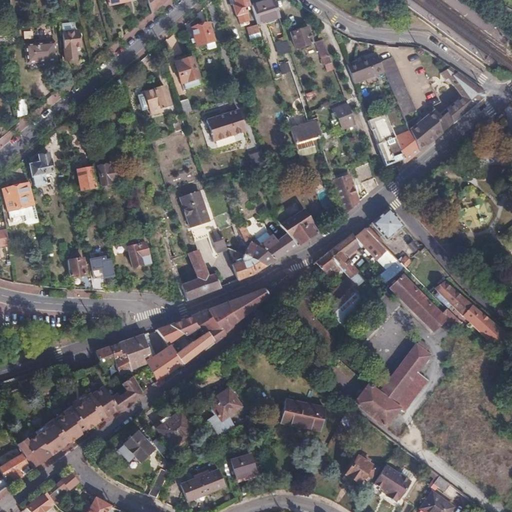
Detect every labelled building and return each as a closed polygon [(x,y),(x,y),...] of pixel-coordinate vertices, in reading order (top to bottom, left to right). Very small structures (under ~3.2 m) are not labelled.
[(147,0),(151,12),(165,0),(147,0)] [(245,0),(228,0),(230,4),(233,5),(236,15),(237,15),(239,23),(248,21),(243,9),(248,7),(245,0)] [(279,17),(273,0),(267,0),(251,6),(257,24),(279,17)] [(62,31),(65,59),(77,57),(75,47),(80,46),(79,37),(78,37),(77,30),(74,30),(73,21),(71,19),(64,20),(62,22),(63,31),(62,31)] [(213,41),(208,23),(191,28),(197,46),(213,41)] [(311,42),(306,25),(289,31),(294,48),(311,42)] [(262,40),(259,30),(255,32),(253,26),(246,28),(251,43),(262,40)] [(331,61),(322,39),(313,43),(321,65),(331,61)] [(278,56),(289,51),(285,40),(274,44),(278,56)] [(25,44),(27,62),(54,59),(52,41),(25,44)] [(375,52),(345,64),(353,84),(384,72),(379,62),(375,52)] [(182,58),(181,61),(174,63),(180,84),(188,81),(190,88),(198,85),(197,79),(198,78),(192,57),(190,58),(188,57),(182,58)] [(384,72),(402,113),(413,109),(391,57),(379,62),(384,72)] [(282,74),(290,72),(288,63),(280,65),(282,74)] [(484,91),(449,67),(440,72),(444,79),(448,78),(462,96),(438,116),(432,109),(409,129),(409,130),(418,151),(483,97),(484,91)] [(123,94),(119,77),(112,83),(115,96),(123,94)] [(170,104),(164,86),(144,92),(145,95),(149,109),(151,115),(162,112),(161,107),(170,104)] [(149,109),(145,95),(137,97),(142,112),(149,109)] [(16,98),(17,116),(26,114),(25,98),(16,98)] [(345,99),(345,98),(329,103),(332,110),(338,108),(345,127),(354,123),(347,104),(345,99)] [(179,102),(183,114),(190,111),(186,100),(179,102)] [(246,130),(239,109),(207,119),(214,140),(246,130)] [(402,158),(395,137),(392,128),(390,128),(384,113),(367,119),(371,130),(379,126),(385,140),(376,144),(384,165),(402,158)] [(186,128),(181,114),(172,118),(176,132),(186,128)] [(294,143),(311,138),(318,136),(313,121),(290,128),(294,143)] [(404,163),(418,151),(409,130),(395,137),(402,158),(404,163)] [(320,142),(322,149),(337,143),(334,136),(320,142)] [(294,143),(298,156),(315,151),(311,138),(294,143)] [(53,172),(48,153),(38,155),(40,161),(29,164),(35,186),(46,183),(44,174),(53,172)] [(359,183),(375,177),(369,162),(355,168),(359,183)] [(115,183),(111,163),(97,166),(100,186),(115,183)] [(80,190),(96,187),(92,167),(76,170),(80,190)] [(331,180),(338,200),(342,213),(342,214),(356,202),(348,174),(331,180)] [(5,211),(7,211),(31,206),(27,184),(4,190),(5,198),(2,199),(5,211)] [(208,219),(198,187),(179,194),(189,225),(208,219)] [(282,206),(273,210),(278,226),(285,234),(296,247),(329,227),(342,213),(338,200),(331,203),(327,189),(312,195),(311,194),(307,195),(307,194),(299,196),(282,206)] [(31,206),(7,211),(8,217),(10,218),(20,216),(22,223),(26,225),(32,224),(35,219),(31,206)] [(385,241),(402,226),(388,209),(371,223),(385,241)] [(242,242),(235,222),(217,228),(223,247),(227,246),(244,255),(266,266),(275,261),(250,242),(247,240),(242,242)] [(217,228),(217,227),(207,230),(214,250),(223,247),(217,228)] [(399,263),(364,229),(354,237),(351,234),(326,254),(334,264),(337,267),(338,266),(348,278),(350,280),(357,274),(356,273),(359,270),(356,266),(353,269),(346,260),(363,246),(387,270),(379,277),(385,285),(404,268),(399,263)] [(296,247),(285,234),(277,241),(267,231),(250,242),(275,261),(296,248),(296,247)] [(148,263),(141,235),(125,239),(131,267),(148,263)] [(180,285),(185,301),(219,288),(219,286),(214,274),(207,276),(196,251),(187,253),(171,258),(176,272),(193,267),(197,279),(180,285)] [(334,264),(326,254),(315,263),(323,273),(334,264)] [(232,266),(237,280),(255,273),(266,266),(244,255),(242,260),(237,261),(237,263),(232,266)] [(90,278),(92,290),(115,292),(112,274),(109,258),(104,259),(103,257),(89,259),(93,278),(90,278)] [(405,257),(399,263),(404,268),(410,262),(405,257)] [(65,263),(70,289),(92,290),(90,278),(89,274),(83,274),(80,260),(65,263)] [(2,268),(3,280),(6,281),(13,283),(11,268),(2,268)] [(112,274),(115,292),(123,292),(128,292),(125,272),(112,274)] [(461,323),(446,309),(440,315),(401,277),(390,289),(433,332),(445,320),(455,329),(461,323)] [(350,280),(348,278),(325,299),(332,307),(329,310),(332,314),(331,315),(340,326),(366,305),(351,289),(355,286),(350,280)] [(507,336),(442,282),(433,288),(496,350),(507,336)] [(301,308),(318,296),(309,288),(280,316),(321,360),(331,350),(336,355),(341,350),(301,308)] [(267,294),(263,289),(191,317),(197,331),(199,337),(207,331),(214,344),(267,294)] [(197,331),(191,317),(169,325),(182,334),(185,336),(197,331)] [(171,347),(172,349),(177,345),(174,341),(182,334),(169,325),(156,330),(169,348),(171,347)] [(183,367),(214,344),(207,331),(199,337),(193,341),(175,354),(182,365),(183,367)] [(145,362),(156,382),(182,365),(175,354),(172,349),(171,347),(169,348),(157,357),(152,359),(143,335),(126,341),(130,371),(145,362)] [(426,351),(431,346),(421,339),(379,393),(368,385),(354,403),(387,425),(399,408),(404,412),(428,380),(418,372),(431,355),(426,351)] [(120,376),(130,371),(126,341),(95,352),(102,366),(114,361),(120,376)] [(90,395),(106,417),(142,392),(132,378),(122,386),(127,393),(120,398),(118,396),(112,400),(103,387),(90,395)] [(221,420),(241,406),(228,389),(208,403),(221,420)] [(88,430),(106,417),(90,395),(89,394),(80,400),(82,403),(74,409),(88,430)] [(323,409),(284,401),(279,421),(319,430),(323,409)] [(364,420),(348,407),(341,420),(349,426),(352,422),(366,433),(369,428),(362,422),(364,420)] [(69,444),(88,430),(74,409),(63,417),(60,413),(52,419),(69,444)] [(170,448),(194,430),(180,412),(157,430),(170,448)] [(51,456),(69,444),(52,419),(43,425),(46,429),(37,436),(51,456)] [(146,445),(144,442),(143,443),(136,435),(132,439),(131,438),(124,444),(129,450),(124,453),(131,460),(135,457),(140,462),(151,453),(145,446),(146,445)] [(32,469),(51,456),(37,436),(28,443),(24,438),(16,444),(32,469)] [(236,477),(254,472),(249,455),(230,461),(236,477)] [(371,477),(376,470),(367,464),(369,460),(362,455),(359,459),(357,457),(345,474),(358,484),(366,473),(371,477)] [(8,475),(13,483),(20,478),(16,470),(25,465),(21,456),(0,468),(0,471),(4,478),(8,475)] [(387,467),(375,485),(390,495),(387,498),(397,504),(411,483),(387,467)] [(209,474),(207,468),(191,475),(193,480),(180,485),(185,499),(221,484),(217,471),(209,474)] [(161,487),(169,473),(161,469),(153,483),(161,487)] [(76,483),(68,474),(45,492),(48,496),(49,497),(62,487),(65,490),(67,488),(68,489),(76,483)] [(438,476),(433,484),(443,492),(449,484),(438,476)] [(145,496),(154,500),(161,487),(153,483),(145,496)] [(48,496),(45,492),(25,507),(28,511),(43,511),(48,508),(46,504),(47,502),(45,499),(48,496)] [(423,511),(448,511),(452,507),(431,493),(420,509),(423,511)] [(107,511),(110,507),(95,499),(91,506),(87,511),(107,511)]
